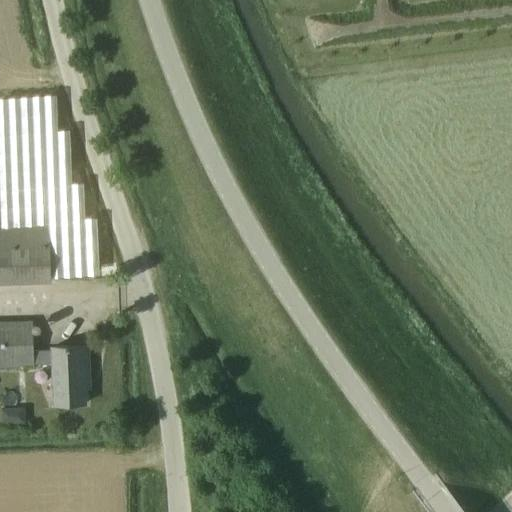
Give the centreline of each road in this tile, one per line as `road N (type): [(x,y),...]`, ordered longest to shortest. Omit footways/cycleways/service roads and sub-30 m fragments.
road 1 (unclassified): [(446,511),(264,256),(205,144),(150,0)]
road 2 (unclassified): [(177,511),(142,291),(51,0)]
